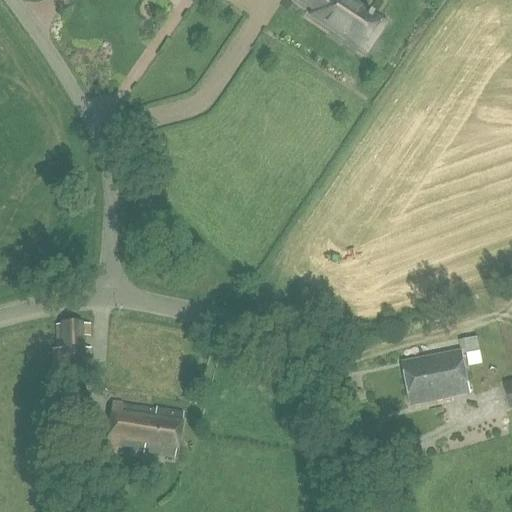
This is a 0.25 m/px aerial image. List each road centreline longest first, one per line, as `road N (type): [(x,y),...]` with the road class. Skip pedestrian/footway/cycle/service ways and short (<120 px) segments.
road 1 (unclassified): [(373,511),(346,410),(310,363),(222,320),(107,298)]
road 2 (residential): [(107,298),(105,161),(71,88),(11,0)]
road 3 (unknown): [(94,130),(194,96),(267,0)]
